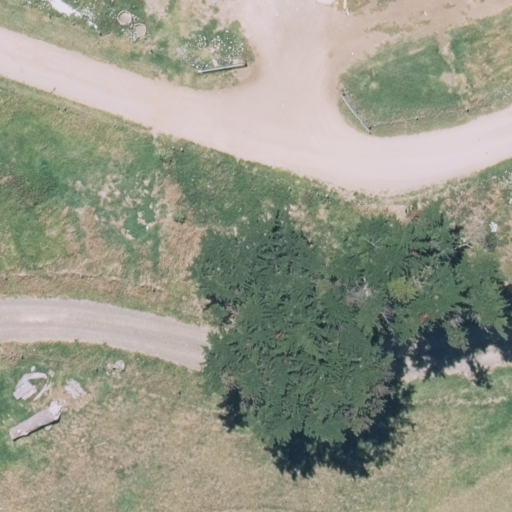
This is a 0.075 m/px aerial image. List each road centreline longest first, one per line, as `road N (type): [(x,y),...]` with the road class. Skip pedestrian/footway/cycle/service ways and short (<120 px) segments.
road 1 (track): [(511,133),(453,158),(361,165),(0,53)]
road 2 (track): [(0,323),(50,319),(293,365),(511,350)]
road 3 (track): [(307,0),(284,142)]
